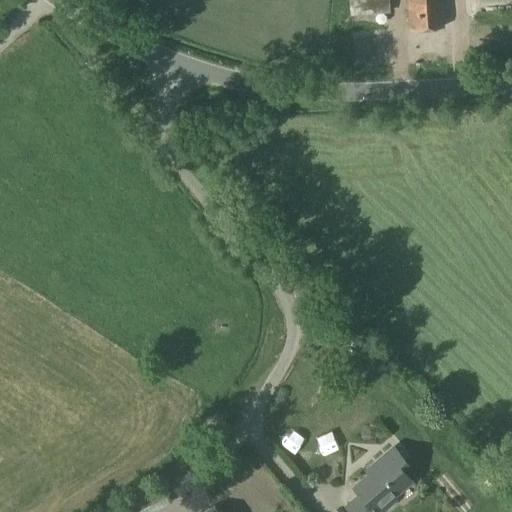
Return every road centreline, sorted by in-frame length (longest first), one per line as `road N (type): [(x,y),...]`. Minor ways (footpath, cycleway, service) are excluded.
road 1 (unclassified): [(244,424),(287,349),(281,295),(177,165),(166,140),(171,78)]
road 2 (unclassified): [(511,85),(297,94),(171,78)]
road 3 (unclassified): [(171,78),(64,25),(33,0)]
